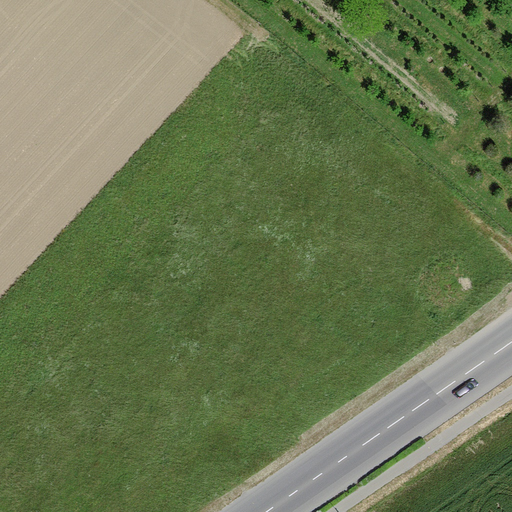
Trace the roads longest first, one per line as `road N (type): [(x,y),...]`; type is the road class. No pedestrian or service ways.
road 1 (track): [(511,249),(218,0)]
road 2 (secondary): [(511,343),(271,511)]
